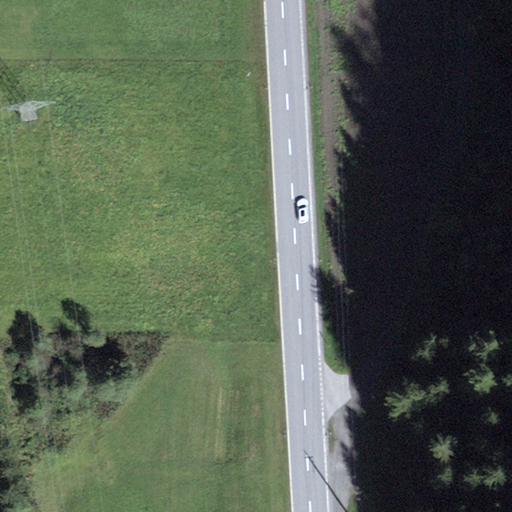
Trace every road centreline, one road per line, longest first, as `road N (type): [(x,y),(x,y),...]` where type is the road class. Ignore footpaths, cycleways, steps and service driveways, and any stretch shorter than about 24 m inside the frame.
road 1 (primary): [(310,511),(285,0)]
road 2 (track): [(463,0),(464,110),(390,328),(358,394),(341,409)]
